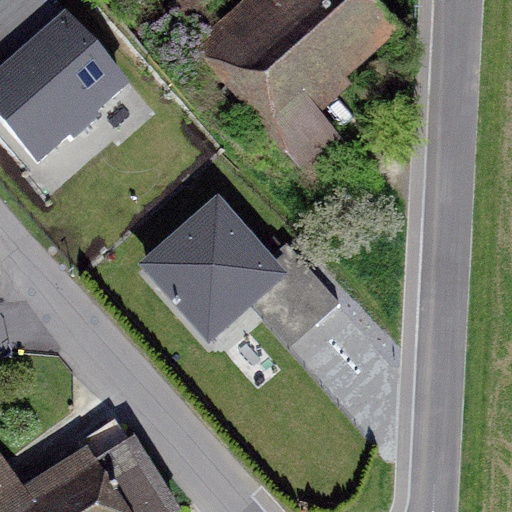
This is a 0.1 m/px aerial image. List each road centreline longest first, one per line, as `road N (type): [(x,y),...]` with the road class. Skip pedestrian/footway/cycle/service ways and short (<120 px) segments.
road 1 (residential): [(457,0),(428,511)]
road 2 (residential): [(235,511),(56,302)]
